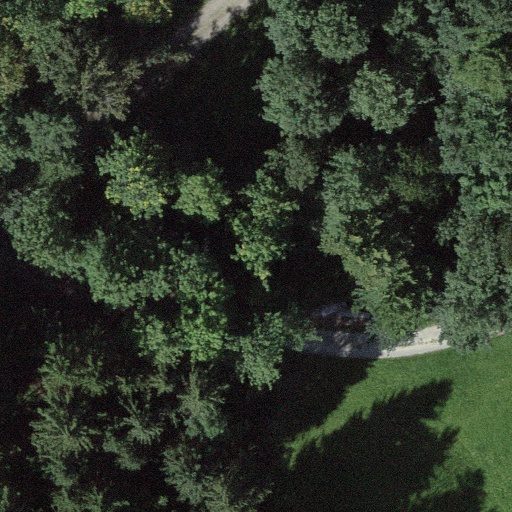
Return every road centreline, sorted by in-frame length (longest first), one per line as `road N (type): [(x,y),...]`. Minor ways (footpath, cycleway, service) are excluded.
road 1 (track): [(0,238),(345,326),(511,286)]
road 2 (track): [(287,0),(0,230)]
